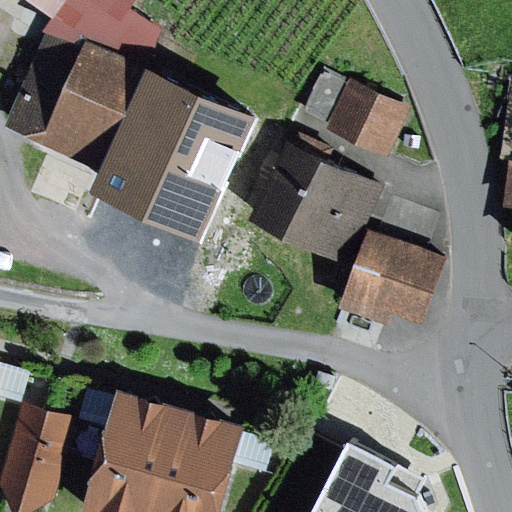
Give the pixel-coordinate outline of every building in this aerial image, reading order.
[(138,0),(39,0),(58,13),(49,27),(88,44),(91,38),(152,64),(163,28),(134,6),(138,0)] [(88,44),(49,27),(8,123),(118,170),(162,68),(152,64),(91,38),(88,44)] [(288,123),(162,68),(118,170),(149,183),(157,166),(251,207),(288,123)] [(413,103),(351,76),(329,126),(392,153),(413,103)] [(511,76),(502,156),(511,157),(511,164),(508,202),(511,202),(511,76)] [(390,183),(292,137),(256,213),(354,259),(390,183)] [(453,252),(372,225),(346,304),(393,319),(397,309),(431,320),(453,252)] [(226,511),(251,418),(123,383),(88,511),(226,511)] [(80,412),(25,397),(2,483),(18,511),(29,511),(58,496),(80,412)] [(396,469),(349,445),(315,511),(427,511),(425,496),(391,479),(396,469)]
